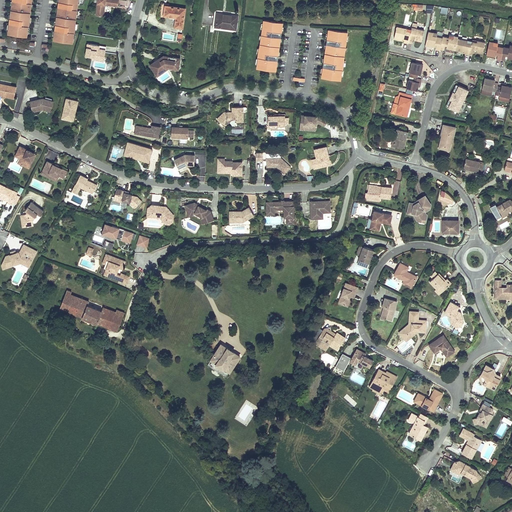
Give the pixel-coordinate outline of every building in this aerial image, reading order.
[(22,0),(23,1),(27,2),(27,3),(18,2),(12,1),(12,2),(12,6),(10,15),(10,19),(10,20),(22,21),(21,23),(20,22),(20,24),(24,25),(24,26),(15,25),(9,24),(9,25),(8,31),(8,35),(26,37),(27,33),(28,27),(28,26),(28,27),(29,23),(30,17),(30,16),(29,16),(30,8),(31,4),(31,0),(22,0)] [(78,0),(59,0),(59,2),(59,3),(71,4),(70,6),(69,6),(68,7),(73,8),(73,10),(64,8),(58,8),(57,12),(56,22),(56,25),(56,26),(67,27),(67,29),(65,29),(65,30),(70,31),(70,32),(60,31),(55,30),(55,31),(54,37),(53,41),(72,44),(73,39),(73,34),(74,33),(75,29),(75,24),(76,22),(75,22),(76,14),(77,11),(77,4),(78,0)] [(105,5),(118,6),(118,0),(94,0),(94,2),(98,3),(96,15),(103,16),(105,5)] [(182,28),(185,9),(165,6),(164,16),(176,17),(175,27),(182,28)] [(238,16),(217,13),(215,27),(236,30),(238,16)] [(282,27),(282,23),(264,20),(263,24),(262,29),(261,36),(261,40),(260,48),(259,47),(259,49),(258,54),(258,58),(258,59),(257,65),(257,69),(275,71),(276,67),(277,62),(277,61),(271,60),(262,59),(262,57),(267,58),(267,56),(266,56),(266,55),(278,56),(278,52),(279,42),(280,39),(280,38),(275,37),(265,36),(266,34),(270,35),(270,33),(269,33),(269,32),(281,33),(281,32),(282,27)] [(406,28),(397,26),(394,38),(402,40),(402,38),(405,39),(404,40),(404,42),(408,43),(409,41),(411,32),(406,30),(406,28)] [(424,30),(416,28),(415,31),(411,30),(411,32),(409,41),(413,42),(413,40),(413,38),(416,38),(415,40),(422,42),(424,30)] [(347,35),(347,32),(329,29),(328,33),(327,39),(327,40),(339,42),(339,43),(337,43),(337,45),(341,45),(341,47),(332,46),(326,45),(326,49),(324,59),(324,62),(324,63),(336,65),(335,66),(334,66),(333,67),(338,68),(338,69),(329,68),(323,67),(323,68),(322,74),(322,78),(340,81),(341,76),(342,71),(342,70),(343,66),(344,61),(344,59),(343,59),(345,51),(345,48),(346,41),(347,35)] [(429,31),(425,45),(434,47),(435,44),(437,45),(436,50),(440,51),(440,49),(443,38),(436,36),(432,35),(433,32),(429,31)] [(458,37),(454,36),(453,39),(449,38),(443,37),(443,38),(440,49),(444,50),(445,46),(447,46),(446,48),(455,50),(458,38),(458,37)] [(458,38),(455,50),(463,52),(463,50),(466,51),(465,53),(465,55),(469,55),(470,53),(472,43),(468,42),(468,40),(458,38)] [(472,43),(470,53),(474,54),(475,50),(477,51),(476,52),(483,54),(485,42),(477,40),(477,42),(472,41),(472,43)] [(489,41),(486,55),(495,57),(496,54),(498,55),(497,59),(501,60),(501,59),(503,47),(497,46),(493,45),(494,42),(489,41)] [(97,45),(87,43),(85,56),(92,57),(104,59),(105,52),(96,51),(97,45)] [(503,47),(501,59),(505,60),(506,55),(508,56),(507,58),(511,59),(511,48),(509,48),(504,46),(503,47)] [(169,57),(164,56),(150,65),(153,70),(156,68),(154,66),(165,59),(169,60),(169,57)] [(181,59),(169,57),(169,60),(165,59),(154,66),(156,68),(158,72),(167,66),(175,68),(176,65),(180,66),(181,59)] [(420,75),(423,65),(412,62),(409,76),(417,78),(418,74),(420,75)] [(180,66),(176,65),(175,68),(167,66),(158,72),(156,68),(153,70),(158,77),(169,69),(179,70),(180,66)] [(421,79),(414,78),(413,81),(409,80),(407,89),(417,91),(419,83),(421,83),(421,79)] [(498,86),(498,83),(494,83),(495,80),(485,78),(482,88),(486,89),(496,92),(498,86)] [(4,97),(13,99),(16,87),(0,83),(0,95),(1,96),(2,95),(4,96),(4,97)] [(468,90),(458,85),(455,93),(453,92),(449,99),(452,100),(448,108),(458,112),(468,90)] [(510,98),(511,87),(502,85),(501,87),(498,86),(496,92),(496,95),(510,98)] [(409,107),(412,95),(402,93),(399,105),(398,104),(398,105),(395,114),(407,117),(409,107)] [(29,102),(32,112),(42,109),(44,108),(46,107),(50,109),(53,101),(51,100),(44,99),(42,98),(29,102)] [(66,98),(64,106),(62,119),(68,120),(69,116),(74,117),(77,105),(78,101),(66,98)] [(217,119),(225,127),(232,120),(236,120),(236,122),(243,122),(243,111),(247,112),(247,108),(246,107),(232,107),(232,111),(234,110),(234,112),(232,112),(224,112),(217,119)] [(319,117),(300,115),(300,129),(304,130),(304,127),(315,127),(316,122),(318,122),(324,125),(327,121),(319,117)] [(268,116),(268,125),(278,125),(278,126),(285,126),(285,124),(285,121),(288,121),(288,118),(285,118),(285,116),(268,116)] [(452,142),(456,127),(443,124),(441,134),(444,135),(444,138),(441,140),(439,148),(444,149),(445,147),(446,147),(450,147),(451,143),(452,142)] [(134,133),(142,135),(143,127),(136,125),(134,133)] [(154,129),(143,127),(142,135),(158,138),(160,127),(155,126),(154,129)] [(172,127),(171,138),(188,138),(188,128),(172,127)] [(408,131),(397,129),(395,137),(394,137),(392,143),(396,144),(395,147),(404,149),(408,131)] [(128,142),(125,151),(128,152),(128,153),(140,157),(140,159),(148,162),(152,149),(128,142)] [(21,146),(17,153),(24,157),(20,164),(28,168),(34,156),(31,154),(33,152),(21,146)] [(316,158),(318,168),(330,165),(327,147),(315,149),(316,158)] [(128,152),(125,151),(124,155),(140,159),(140,157),(128,153),(128,152)] [(24,157),(17,153),(16,156),(20,158),(18,163),(20,164),(24,157)] [(187,165),(194,166),(195,155),(185,154),(174,160),(178,167),(184,164),(186,164),(187,165)] [(266,158),(266,168),(273,168),(273,167),(277,167),(277,168),(285,175),(291,168),(281,158),(266,158)] [(485,163),(466,158),(463,168),(478,172),(477,173),(482,174),(485,163)] [(222,170),(222,173),(227,173),(228,172),(232,172),(232,176),(242,176),(242,163),(232,162),(232,164),(227,164),(225,162),(225,161),(225,159),(218,159),(218,170),(222,170)] [(49,173),(58,178),(59,176),(64,178),(67,171),(58,167),(57,166),(57,167),(55,167),(56,165),(54,165),(44,160),(38,171),(48,175),(49,173)] [(38,171),(38,172),(56,181),(58,178),(49,173),(48,175),(38,171)] [(80,175),(76,185),(82,187),(94,192),(98,183),(91,180),(90,181),(87,180),(88,178),(80,175)] [(0,183),(0,197),(8,202),(7,203),(12,205),(13,203),(17,195),(18,192),(0,183)] [(82,187),(76,185),(74,192),(79,194),(82,187)] [(391,199),(392,188),(381,186),(381,188),(368,187),(368,193),(370,193),(369,199),(380,200),(380,198),(391,199)] [(125,192),(125,191),(117,189),(116,190),(120,191),(117,199),(123,201),(128,203),(129,202),(135,209),(142,202),(137,197),(132,195),(133,195),(129,194),(128,195),(126,194),(125,192)] [(120,191),(116,190),(113,200),(122,202),(123,201),(117,199),(120,191)] [(380,201),(380,200),(369,199),(370,193),(368,193),(367,200),(380,201)] [(431,205),(425,196),(417,201),(418,202),(414,205),(413,203),(410,202),(407,212),(417,214),(420,217),(419,221),(425,223),(427,215),(425,212),(430,209),(431,205)] [(511,201),(510,200),(508,201),(508,200),(502,204),(501,204),(497,206),(495,204),(490,207),(497,219),(501,216),(501,217),(507,213),(511,210),(511,211),(511,201)] [(294,224),(294,201),(284,202),(284,203),(281,203),(281,202),(266,202),(267,216),(275,216),(275,213),(275,210),(284,210),(284,212),(284,216),(289,216),(289,218),(287,218),(287,224),(294,224)] [(330,201),(310,201),(311,219),(321,219),(321,210),(330,210),(330,201)] [(20,215),(21,222),(26,221),(26,226),(33,225),(32,220),(37,214),(40,216),(43,211),(31,202),(25,210),(27,211),(25,215),(20,215)] [(194,202),(188,204),(191,211),(195,213),(202,217),(203,217),(204,223),(213,220),(211,212),(207,209),(206,210),(198,206),(195,204),(194,202)] [(193,216),(195,213),(191,211),(188,204),(185,205),(189,217),(193,216)] [(161,218),(161,220),(166,221),(169,225),(173,222),(173,216),(170,211),(164,210),(164,209),(162,206),(151,205),(147,208),(146,217),(161,218)] [(236,211),(232,211),(232,223),(242,223),(254,216),(249,207),(242,211),(240,211),(240,213),(238,213),(236,211)] [(323,213),(330,212),(330,210),(321,210),(321,219),(323,219),(323,213)] [(370,228),(379,231),(381,222),(390,224),(392,215),(374,211),(372,219),(370,228)] [(420,217),(417,214),(407,212),(407,213),(413,215),(417,221),(419,221),(420,217)] [(443,220),(443,232),(458,232),(458,220),(443,220)] [(112,226),(105,224),(103,233),(116,237),(118,237),(118,238),(122,239),(121,240),(125,242),(125,241),(130,242),(131,237),(132,238),(132,239),(134,239),(136,234),(124,230),(124,229),(112,225),(112,226)] [(136,246),(147,248),(149,237),(138,235),(136,246)] [(105,241),(103,247),(111,251),(114,244),(105,241)] [(5,263),(8,265),(9,265),(18,262),(19,262),(29,267),(34,259),(27,255),(31,248),(24,244),(20,252),(16,253),(15,254),(13,255),(12,254),(6,256),(4,261),(5,263)] [(368,263),(373,250),(364,246),(360,255),(359,260),(368,263)] [(120,265),(123,267),(125,261),(108,254),(106,260),(107,260),(109,261),(106,269),(108,270),(106,275),(127,283),(129,276),(122,273),(121,276),(117,274),(119,268),(120,265)] [(19,264),(19,262),(18,262),(9,265),(8,265),(5,263),(4,261),(2,265),(3,269),(19,264)] [(409,267),(400,263),(394,275),(404,281),(412,285),(417,277),(409,273),(408,274),(406,273),(407,271),(409,267)] [(437,289),(441,293),(450,284),(446,280),(445,281),(443,283),(441,282),(443,281),(441,279),(442,278),(438,274),(433,278),(430,281),(437,289)] [(511,284),(507,284),(507,287),(501,287),(501,280),(496,280),(495,299),(500,299),(501,297),(508,297),(510,299),(511,298),(511,284)] [(351,296),(354,297),(358,287),(346,283),(338,303),(346,306),(350,296),(351,296)] [(89,302),(70,294),(71,292),(67,290),(60,308),(118,331),(124,313),(117,310),(116,312),(103,307),(102,311),(88,306),(89,302)] [(392,320),(397,301),(385,298),(382,306),(384,307),(385,307),(385,309),(383,308),(381,315),(384,316),(386,319),(392,320)] [(461,312),(457,313),(456,312),(457,310),(459,306),(450,302),(445,313),(451,316),(450,318),(452,325),(455,326),(457,325),(460,323),(462,324),(463,321),(461,312)] [(426,320),(418,320),(419,312),(410,311),(409,324),(400,331),(403,335),(407,335),(410,338),(416,333),(414,332),(416,330),(417,332),(426,332),(426,320)] [(331,331),(331,327),(325,328),(332,333),(331,335),(334,337),(336,334),(331,331)] [(345,338),(337,332),(336,334),(334,337),(331,335),(332,333),(325,328),(317,340),(328,347),(329,345),(337,350),(345,338)] [(407,335),(403,335),(400,331),(399,333),(406,341),(410,338),(407,335)] [(441,348),(447,357),(455,351),(443,335),(429,345),(434,353),(441,348)] [(328,347),(317,340),(315,343),(326,350),(328,347)] [(221,344),(211,359),(217,363),(216,364),(224,369),(224,368),(230,372),(240,356),(234,352),(227,347),(227,348),(221,344)] [(364,353),(357,349),(350,362),(355,364),(358,361),(370,367),(373,361),(365,356),(363,355),(364,353)] [(344,371),(350,357),(342,354),(336,367),(344,371)] [(495,374),(494,369),(486,365),(481,375),(484,376),(486,380),(484,384),(494,389),(500,377),(495,374)] [(360,371),(365,374),(368,369),(363,366),(360,371)] [(384,372),(379,369),(369,387),(373,389),(375,386),(379,389),(380,387),(384,389),(384,390),(389,392),(397,377),(387,371),(386,373),(385,374),(383,373),(384,372)] [(384,389),(380,387),(379,389),(375,386),(373,389),(373,390),(381,395),(384,390),(384,389)] [(418,403),(433,412),(443,393),(435,389),(429,400),(427,399),(428,398),(420,394),(418,398),(420,400),(418,403)] [(492,409),(484,404),(482,409),(482,410),(481,413),(480,412),(479,413),(476,418),(478,424),(481,425),(484,421),(486,422),(488,418),(490,419),(493,415),(491,414),(493,412),(492,409)] [(417,419),(413,416),(414,414),(411,413),(408,420),(415,423),(417,419)] [(428,417),(421,413),(419,417),(425,420),(423,424),(424,424),(428,417)] [(424,424),(423,424),(425,420),(419,417),(414,414),(413,416),(417,419),(415,423),(409,434),(421,440),(423,435),(422,434),(424,432),(425,432),(428,427),(424,424)] [(486,428),(490,419),(488,418),(486,422),(484,421),(481,425),(486,428)] [(467,444),(462,453),(471,458),(476,450),(477,450),(482,440),(474,436),(475,434),(463,428),(460,433),(464,435),(463,437),(469,440),(470,442),(468,445),(467,444)] [(476,470),(470,467),(470,466),(460,461),(454,462),(452,467),(457,470),(459,469),(462,470),(461,472),(466,475),(466,474),(470,475),(471,477),(471,478),(473,482),(478,479),(480,477),(476,470)]
